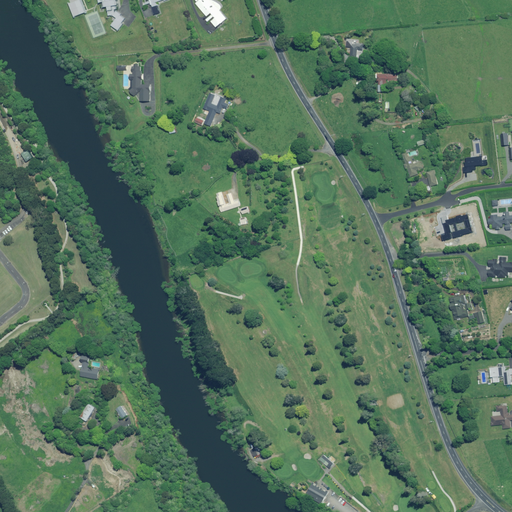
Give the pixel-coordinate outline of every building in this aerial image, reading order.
[(81,0),(79,0),(77,1),(76,0),(76,1),(81,14),(86,13),(81,0)] [(115,9),(117,9),(116,6),(120,5),(119,0),(99,0),(100,4),(102,3),(102,8),(108,7),(110,16),(114,15),(118,18),(112,25),(119,30),(124,24),(122,23),(126,19),(121,15),(122,14),(117,11),(116,13),(115,9)] [(152,7),(155,15),(160,13),(158,5),(157,3),(157,2),(163,0),(164,0),(165,1),(168,0),(150,0),(152,5),(153,6),(153,7),(152,7)] [(196,0),(198,2),(196,3),(208,17),(212,13),(213,15),(207,20),(209,22),(215,17),(216,18),(212,22),(214,25),(209,29),(211,31),(216,26),(217,28),(228,19),(221,11),(222,9),(222,8),(222,7),(222,6),(222,5),(221,5),(221,4),(220,4),(220,3),(217,2),(215,1),(212,0),(196,0)] [(364,44),(350,43),(350,47),(352,47),(351,58),(358,58),(359,50),(363,50),(364,44)] [(367,52),(362,52),(362,57),(359,57),(359,64),(366,64),(367,52)] [(134,85),(134,88),(131,91),(136,96),(140,92),(141,92),(141,101),(151,101),(151,91),(152,91),(152,85),(143,85),(143,79),(144,79),(144,74),(142,74),(142,67),(140,67),(140,64),(135,64),(135,67),(133,67),(133,74),(131,74),(131,80),(134,80),(134,85)] [(399,74),(382,74),(382,72),(377,72),(377,78),(379,78),(379,81),(380,81),(381,92),(389,92),(388,83),(399,82),(399,74)] [(215,95),(211,93),(204,108),(210,111),(205,123),(211,126),(218,112),(221,113),(224,108),(228,109),(230,104),(226,103),(227,99),(222,97),(218,106),(212,104),(215,95)] [(24,157),(25,159),(25,160),(25,161),(26,160),(27,162),(33,158),(28,149),(22,154),(23,155),(22,156),(23,157),(24,157)] [(418,171),(425,169),(423,164),(422,164),(422,162),(420,162),(419,162),(418,162),(418,161),(417,161),(416,161),(415,161),(414,161),(413,156),(410,157),(408,153),(404,154),(407,164),(405,164),(407,169),(409,168),(412,177),(419,174),(418,171)] [(488,165),(487,156),(467,158),(467,162),(466,162),(466,167),(464,167),(464,173),(473,172),(472,170),(475,170),(475,166),(488,165)] [(439,185),(435,170),(428,172),(431,187),(439,185)] [(224,202),(224,201),(224,200),(223,199),(222,199),(222,198),(221,198),(220,199),(216,195),(210,200),(216,205),(214,206),(220,213),(224,209),(235,207),(234,201),(224,202)] [(506,225),(511,224),(511,223),(511,222),(511,215),(510,216),(510,212),(505,212),(505,217),(499,217),(498,215),(491,216),(491,219),(489,219),(489,225),(493,224),(493,228),(496,228),(497,230),(500,229),(500,227),(503,227),(503,224),(506,223),(506,225)] [(501,261),(490,260),(490,266),(494,266),(494,270),(490,270),(490,277),(496,277),(496,275),(499,275),(499,277),(505,277),(505,276),(508,276),(508,271),(511,271),(511,262),(501,263),(501,261)] [(467,304),(464,295),(450,298),(456,320),(470,316),(468,310),(465,311),(464,305),(467,304)] [(485,322),(483,312),(475,314),(476,317),(478,317),(479,324),(485,322)] [(92,358),(84,356),(82,362),(84,363),(81,376),(99,380),(101,370),(90,368),(92,358)] [(511,368),(510,369),(510,370),(507,371),(507,367),(492,368),(493,377),(494,377),(495,383),(499,382),(499,377),(505,376),(505,385),(511,384),(511,368)] [(96,408),(89,404),(81,417),(88,422),(96,408)] [(120,416),(122,416),(124,419),(129,415),(123,406),(118,409),(120,414),(119,414),(120,416)] [(511,429),(511,420),(511,415),(510,415),(510,413),(508,413),(508,406),(498,406),(498,412),(502,411),(502,416),(492,417),(493,422),(492,422),(492,426),(504,425),(504,429),(506,429),(506,431),(511,431),(511,429)] [(264,456),(262,450),(260,451),(259,447),(252,450),(254,457),(258,455),(259,458),(264,456)] [(334,464),(328,459),(324,464),(330,469),(334,464)] [(329,492),(312,484),(307,493),(316,498),(315,500),(323,504),(329,492)]
